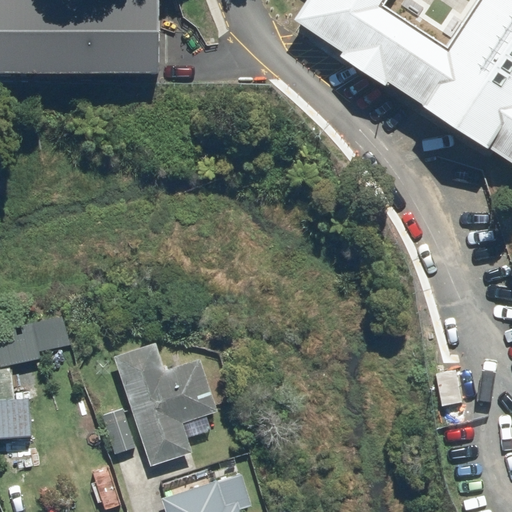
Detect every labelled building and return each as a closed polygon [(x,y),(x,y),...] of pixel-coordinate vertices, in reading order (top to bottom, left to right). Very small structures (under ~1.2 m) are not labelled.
[(160,0),(0,0),(0,71),(3,72),(162,68),(160,0)] [(511,0),(312,0),(299,22),(511,161),(511,0)] [(44,321),(0,328),(0,334),(1,341),(13,340),(13,344),(47,341),(44,321)] [(165,339),(120,352),(157,461),(201,448),(191,417),(225,407),(208,351),(172,362),(165,339)] [(15,357),(0,356),(0,403),(16,403),(15,357)] [(141,442),(129,407),(106,415),(119,450),(141,442)] [(166,495),(171,511),(250,511),(249,505),(261,501),(250,469),(212,481),(208,469),(166,482),(169,494),(166,495)]
